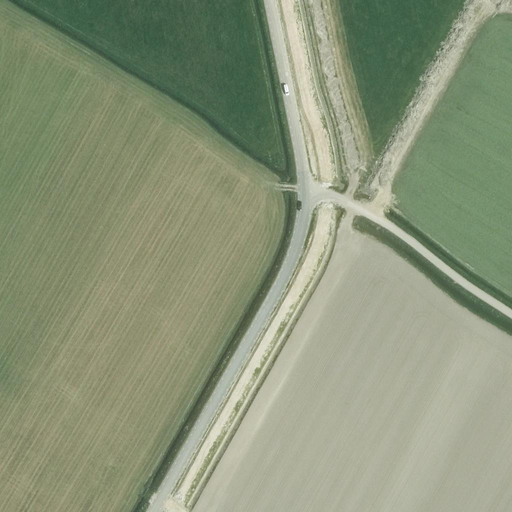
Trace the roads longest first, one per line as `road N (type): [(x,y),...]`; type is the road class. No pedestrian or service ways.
road 1 (tertiary): [(153,511),(283,281),(305,196)]
road 2 (unclassified): [(511,315),(348,202),(305,196)]
road 3 (tertiary): [(305,196),(269,0)]
